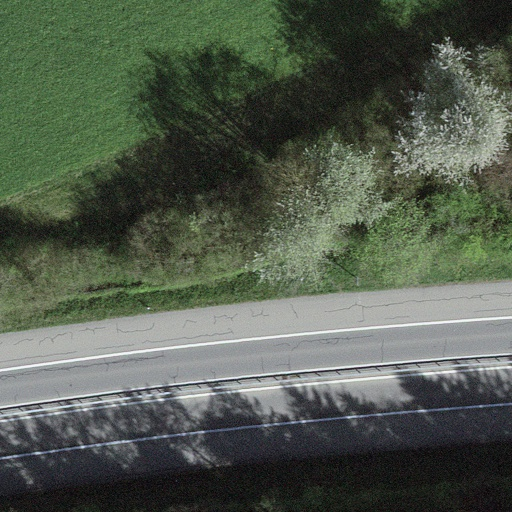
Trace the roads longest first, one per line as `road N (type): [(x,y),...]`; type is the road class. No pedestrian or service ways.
road 1 (trunk): [(0,448),(511,394)]
road 2 (trunk): [(511,344),(184,370),(0,395)]
